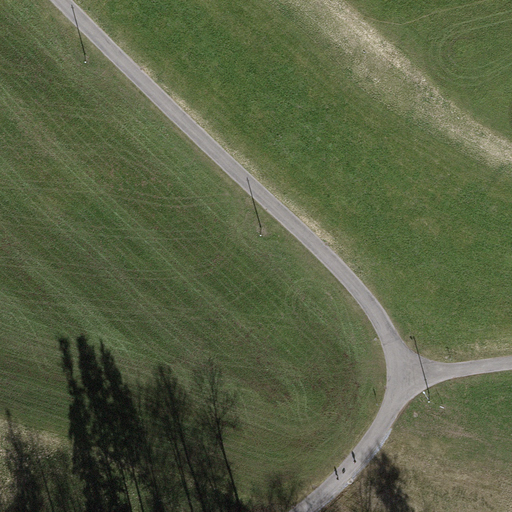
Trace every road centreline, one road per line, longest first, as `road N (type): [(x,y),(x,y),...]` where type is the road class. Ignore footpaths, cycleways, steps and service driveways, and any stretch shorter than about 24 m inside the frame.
road 1 (unclassified): [(397,376),(386,332),(354,284),(61,0)]
road 2 (residential): [(300,511),(379,430),(397,376)]
